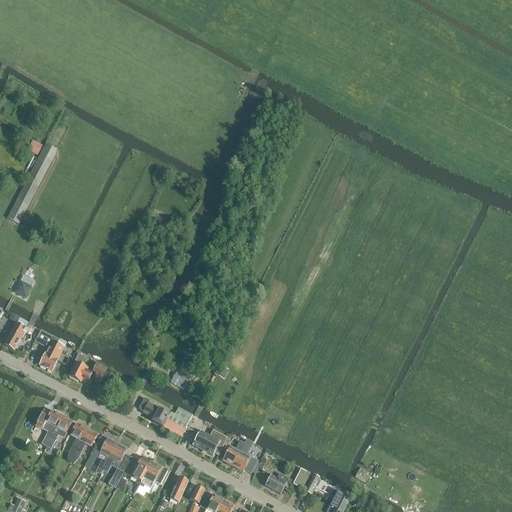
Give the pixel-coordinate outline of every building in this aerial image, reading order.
[(27,151),(37,156),(42,147),(32,142),(27,151)] [(23,176),(28,179),(7,219),(18,225),(57,150),(46,144),(38,160),(33,157),(23,176)] [(14,293),(26,299),(32,288),(31,287),(34,283),(22,277),(14,293)] [(14,316),(10,322),(15,325),(19,319),(14,316)] [(19,319),(16,325),(25,330),(28,324),(19,319)] [(16,325),(4,346),(14,351),(21,339),(22,339),(25,334),(23,333),(25,330),(16,325)] [(41,332),(35,343),(48,350),(39,366),(52,373),(64,348),(58,345),(60,341),(41,332)] [(92,375),(87,372),(88,370),(80,366),(84,358),(78,355),(74,363),(76,364),(68,378),(74,380),(74,382),(77,384),(79,383),(80,384),(82,380),(88,383),(92,375)] [(200,364),(200,365),(208,370),(213,361),(204,356),(201,361),(202,361),(200,364)] [(92,372),(96,374),(93,379),(101,383),(107,370),(96,364),(92,372)] [(170,383),(186,393),(196,379),(180,368),(170,383)] [(115,394),(123,399),(131,385),(123,380),(115,394)] [(154,420),(153,421),(152,422),(163,428),(182,438),(184,433),(184,432),(193,416),(178,409),(174,418),(169,416),(148,404),(150,402),(144,399),(138,410),(144,413),(143,414),(154,420)] [(46,447),(62,418),(52,412),(50,415),(44,412),(37,423),(44,427),(46,424),(52,427),(42,445),(46,447)] [(72,423),(62,418),(46,447),(51,450),(59,438),(63,440),(72,423)] [(67,461),(71,464),(78,448),(87,431),(76,425),(70,437),(76,440),(68,455),(67,461)] [(184,433),(192,438),(195,433),(187,428),(184,433)] [(98,436),(87,431),(78,448),(71,464),(73,465),(77,460),(86,445),(91,448),(98,436)] [(200,432),(192,446),(213,457),(214,455),(219,458),(228,439),(213,431),(210,437),(200,432)] [(117,445),(107,440),(100,454),(106,457),(103,462),(102,461),(95,474),(100,476),(101,476),(117,445)] [(226,455),(222,462),(232,467),(240,453),(245,445),(240,443),(236,451),(230,448),(225,445),(222,453),(226,455)] [(117,445),(101,476),(106,478),(110,471),(109,471),(114,462),(120,465),(127,451),(117,445)] [(240,453),(232,467),(243,473),(250,459),(240,453)] [(136,485),(139,487),(152,464),(142,458),(139,464),(131,478),(137,482),(136,485)] [(261,463),(258,468),(261,470),(262,470),(265,465),(267,461),(262,459),(260,463),(261,463)] [(139,464),(132,460),(129,465),(124,474),(131,478),(139,464)] [(115,478),(114,480),(119,483),(120,481),(124,474),(129,465),(126,463),(124,462),(115,478)] [(152,464),(139,487),(143,489),(145,487),(151,490),(155,483),(160,486),(167,472),(162,469),(152,464)] [(355,478),(365,484),(370,474),(360,468),(355,478)] [(310,474),(300,470),(292,485),(302,490),(310,474)] [(265,487),(281,495),(289,480),(279,475),(277,479),(271,476),(265,487)] [(313,475),(304,492),(311,496),(320,479),(313,475)] [(169,500),(178,504),(188,482),(179,478),(169,500)] [(123,491),(127,482),(122,480),(118,489),(123,491)] [(205,491),(196,487),(190,501),(195,503),(194,505),(193,505),(189,511),(195,511),(198,505),(205,491)] [(343,511),(351,498),(339,492),(338,493),(333,490),(330,497),(334,500),(327,511),(343,511)] [(218,511),(224,502),(213,496),(210,502),(204,498),(199,507),(206,511),(205,511),(218,511)] [(6,511),(24,511),(25,511),(22,510),(25,503),(18,500),(14,507),(10,505),(6,511)] [(159,508),(163,510),(167,502),(162,500),(159,508)] [(231,511),(234,507),(224,502),(218,511),(231,511)]
